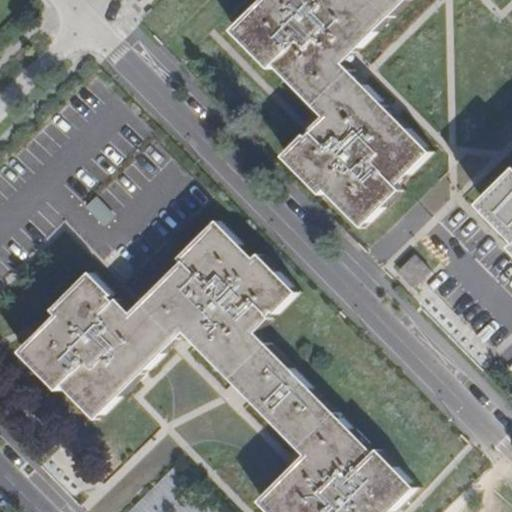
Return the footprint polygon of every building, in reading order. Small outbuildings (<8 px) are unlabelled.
[(269,0),(239,31),(277,69),(281,66),(288,74),(331,118),(317,130),(311,135),(291,152),(329,195),(333,191),(370,228),(409,192),(403,186),(437,151),(350,64),(414,0),(269,0)] [(511,184),(489,207),(511,229),(511,184)] [(101,198),(91,205),(104,225),(114,218),(101,198)] [(262,259),(224,222),(186,260),(190,263),(139,313),(126,300),(124,302),(117,295),(119,293),(99,273),(60,311),(64,316),(27,352),(33,358),(66,391),(70,387),(104,420),(141,382),(190,333),(243,386),(249,392),(312,455),(266,503),(275,511),(399,511),(405,507),(424,488),(385,449),(382,452),(280,349),(263,332),(278,319),(274,316),(279,311),(283,314),(303,293),(266,255),(262,259)] [(433,271),(418,256),(402,273),(416,288),(433,271)]
